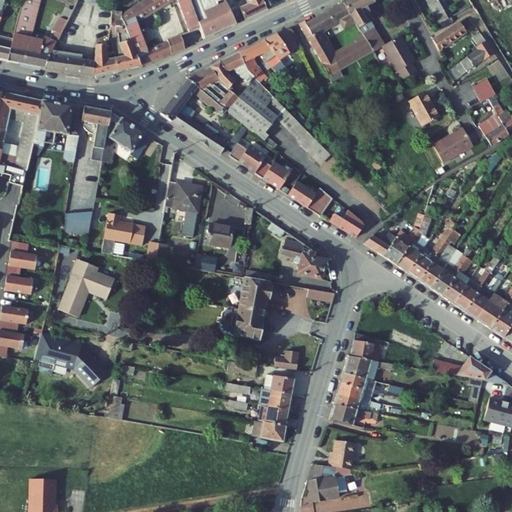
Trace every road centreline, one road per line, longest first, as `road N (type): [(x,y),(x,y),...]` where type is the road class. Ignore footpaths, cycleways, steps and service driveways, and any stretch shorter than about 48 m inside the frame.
road 1 (tertiary): [(127,87),(138,113),(357,260)]
road 2 (tertiary): [(357,260),(285,511)]
road 3 (tertiary): [(127,87),(316,0)]
road 4 (residential): [(357,260),(511,363)]
road 5 (tertiary): [(0,73),(80,91),(127,87)]
